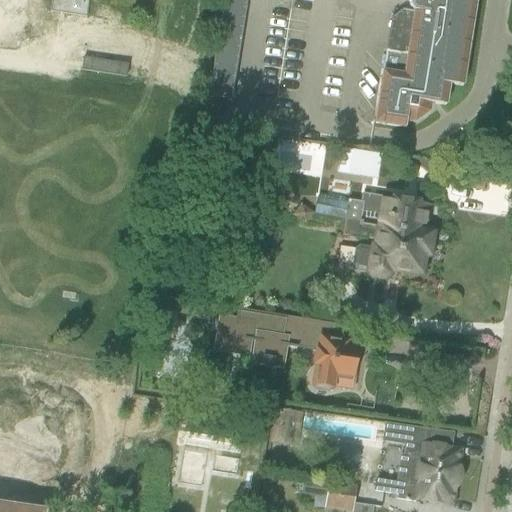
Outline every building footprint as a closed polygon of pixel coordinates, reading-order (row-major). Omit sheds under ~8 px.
[(50,0),(49,12),(86,18),(88,1),(80,0),(50,0)] [(404,0),(413,12),(406,55),(385,51),(374,124),(404,129),(405,122),(414,123),(429,112),(430,104),(445,106),(448,85),(462,87),(475,0),(404,0)] [(81,71),(125,77),(127,65),(83,59),(81,71)] [(319,200),(316,217),(344,221),(344,223),(421,235),(421,234),(426,206),(408,203),(408,202),(398,201),(398,199),(388,197),(388,199),(362,195),(360,204),(347,202),(347,205),(319,200)] [(300,209),(293,218),(304,226),(343,232),(342,237),(357,239),(358,235),(377,238),(376,250),(372,249),(371,249),(359,247),(354,250),(352,267),(353,269),(354,270),(355,271),(368,273),(372,278),(383,280),(388,276),(389,270),(420,275),(423,255),(428,256),(431,235),(421,234),(421,235),(344,223),(344,221),(316,217),(311,216),(300,209)] [(155,297),(152,310),(186,316),(188,302),(155,297)] [(236,311),(233,328),(245,330),(243,340),(242,340),(242,341),(258,344),(256,361),(262,362),(262,364),(270,365),(270,363),(277,364),(279,347),(295,350),(296,349),(315,352),(313,367),(315,367),(311,387),(315,388),(314,391),(327,393),(328,390),(331,390),(332,387),(351,390),(357,351),(355,351),(356,344),(345,343),(335,341),(337,328),(337,327),(236,310),(236,312),(236,311)] [(377,481),(375,493),(396,496),(395,500),(407,502),(408,497),(449,504),(451,491),(454,489),(455,484),(453,482),(454,475),(457,473),(457,468),(455,465),(457,453),(450,451),(453,434),(425,430),(405,428),(385,425),(382,441),(405,444),(403,456),(399,455),(395,484),(377,481)] [(324,509),(338,511),(342,485),(304,480),(302,494),(326,498),(324,509)] [(342,485),(338,511),(346,511),(350,511),(352,505),(355,487),(342,485)]
